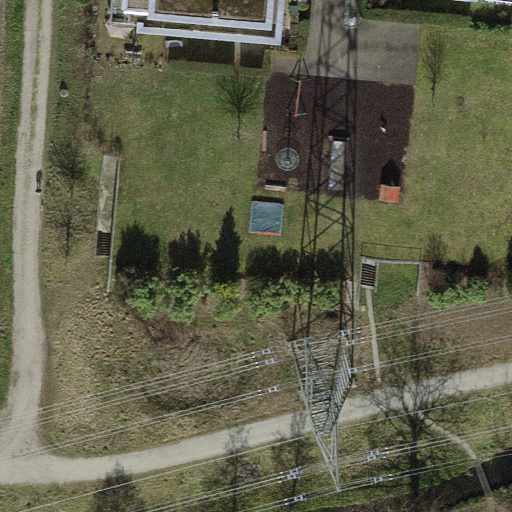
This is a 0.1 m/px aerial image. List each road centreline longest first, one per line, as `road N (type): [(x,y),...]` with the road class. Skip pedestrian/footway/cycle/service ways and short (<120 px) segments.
road 1 (track): [(511,373),(406,394),(130,482),(0,472)]
road 2 (track): [(15,470),(45,0)]
